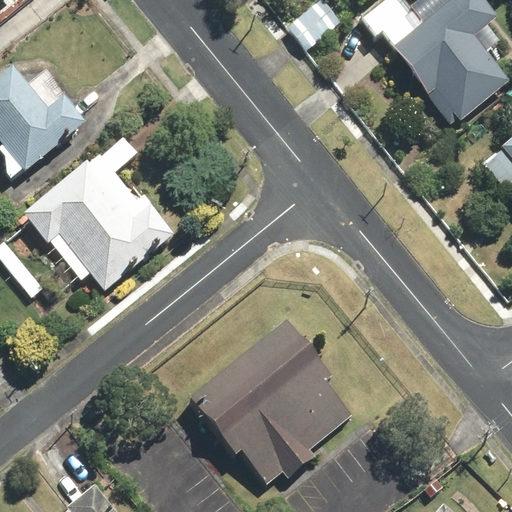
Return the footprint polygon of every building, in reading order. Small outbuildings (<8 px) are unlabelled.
[(475,0),(459,0),(390,54),(449,129),(457,122),(460,126),(510,87),(474,42),(496,25),(475,0)] [(308,56),(340,27),(320,5),(288,34),(308,56)] [(13,72),(0,81),(0,147),(3,151),(0,152),(0,155),(5,162),(6,180),(10,185),(22,175),(24,178),(86,130),(63,101),(47,114),(13,72)] [(86,168),(22,220),(47,250),(50,248),(81,285),(89,279),(104,296),(174,239),(143,201),(136,207),(112,178),(138,157),(124,141),(88,170),(86,168)] [(502,156),(484,171),(506,197),(511,192),(511,143),(500,154),(502,156)] [(6,247),(0,252),(0,267),(34,305),(47,294),(6,247)] [(285,327),(188,405),(235,462),(241,457),(267,489),(282,477),(288,484),(316,461),(310,454),(353,419),(327,387),(331,384),(285,327)] [(111,511),(95,491),(68,511),(111,511)]
